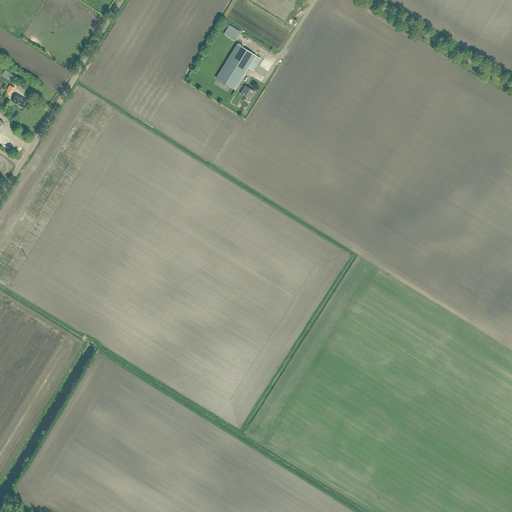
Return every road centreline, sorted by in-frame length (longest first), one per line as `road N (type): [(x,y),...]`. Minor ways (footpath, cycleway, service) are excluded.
road 1 (unclassified): [(0,197),(122,0)]
road 2 (tertiary): [(511,85),(368,0)]
